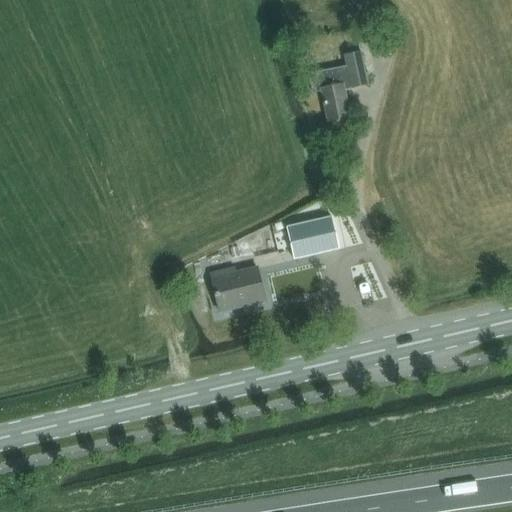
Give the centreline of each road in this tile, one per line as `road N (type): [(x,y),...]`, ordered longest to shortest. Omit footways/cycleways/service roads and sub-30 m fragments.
road 1 (tertiary): [(0,447),(511,324)]
road 2 (motorway): [(511,489),(367,511)]
